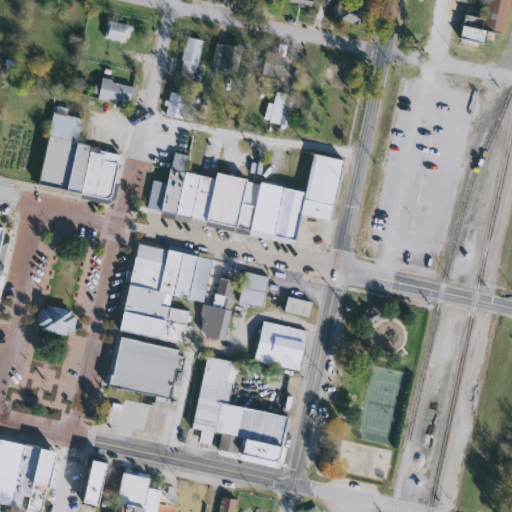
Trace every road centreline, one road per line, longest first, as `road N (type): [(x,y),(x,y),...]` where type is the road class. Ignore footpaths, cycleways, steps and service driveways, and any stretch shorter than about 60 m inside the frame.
road 1 (residential): [(141,0),(511,79)]
road 2 (residential): [(334,270),(0,196)]
road 3 (secondary): [(0,421),(288,483)]
road 4 (tertiary): [(334,270),(391,0)]
road 5 (residential): [(172,0),(118,222)]
road 6 (residential): [(74,437),(118,222)]
road 7 (secondary): [(334,270),(288,483)]
road 8 (residential): [(33,203),(0,365)]
road 9 (secondary): [(474,302),(334,270)]
road 10 (tertiary): [(288,483),(410,511)]
